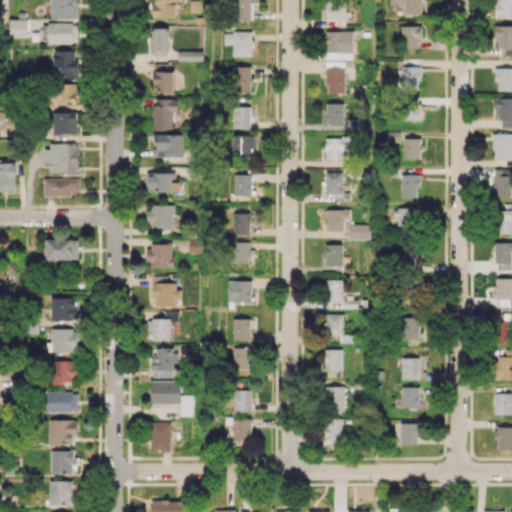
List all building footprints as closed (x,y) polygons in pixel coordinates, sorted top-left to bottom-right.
[(78,16),(77,0),(50,0),(51,17),(78,16)] [(152,0),(153,17),(176,17),(176,1),(183,1),(182,0),(152,0)] [(233,0),(234,19),(251,19),(250,0),(233,0)] [(345,18),(345,0),(326,0),(326,19),(345,18)] [(421,13),(421,0),(390,0),(390,4),(404,5),(403,13),(421,13)] [(511,0),(494,0),(495,17),(511,16),(511,0)] [(9,37),(27,37),(26,19),(9,19),(9,37)] [(44,22),(45,42),(78,42),(77,22),(44,22)] [(511,24),(495,25),(496,48),(503,48),(503,54),(511,53),(511,24)] [(420,47),(420,25),(401,25),(401,48),(420,47)] [(169,28),(152,27),(152,54),(164,55),(164,54),(169,54),(169,28)] [(232,55),(251,56),(251,32),(223,31),(223,44),(233,44),(232,55)] [(353,31),(326,31),(326,52),(352,52),(353,31)] [(53,74),(61,75),(61,78),(77,78),(77,49),(54,49),(53,74)] [(198,50),(178,50),(178,60),(198,60),(198,50)] [(154,90),(172,90),(172,63),(154,63),(154,90)] [(251,66),(232,65),(232,90),(250,91),(251,66)] [(401,66),(402,91),(419,91),(419,66),(401,66)] [(344,92),(345,67),(326,67),(326,92),(344,92)] [(511,90),(511,67),(494,67),(494,82),(498,82),(498,90),(511,90)] [(53,104),(77,105),(77,83),(53,83),(53,104)] [(511,126),(511,97),(495,97),(495,120),(502,120),(502,127),(511,126)] [(152,129),(172,129),(173,111),(178,111),(178,98),(153,98),(152,129)] [(343,124),(344,102),(326,102),(325,123),(343,124)] [(420,119),(421,102),(400,102),(400,119),(420,119)] [(251,106),(233,106),(232,127),(250,128),(251,106)] [(76,111),(52,111),(53,134),(77,133),(76,111)] [(347,130),(362,131),(362,119),(347,119),(347,130)] [(400,131),(385,131),(385,142),(400,142),(400,131)] [(511,133),(493,133),(493,159),(511,159),(511,133)] [(154,156),(183,156),(182,134),(153,134),(154,156)] [(254,135),(233,134),(232,156),(253,157),(254,135)] [(325,136),(325,159),(342,159),(343,151),(353,151),(353,137),(325,136)] [(420,137),(403,137),(403,159),(420,158),(420,137)] [(78,171),(78,144),(44,144),(44,171),(78,171)] [(0,190),(15,190),(14,162),(0,161),(0,190)] [(511,196),(511,182),(511,168),(494,168),(494,196),(511,196)] [(342,171),(324,172),(324,194),(333,194),(334,201),(350,200),(350,192),(343,192),(342,171)] [(146,191),(179,191),(179,181),(173,181),(173,172),(145,173),(146,191)] [(234,195),(252,195),(251,173),(233,174),(234,195)] [(401,197),(419,196),(418,173),(400,174),(401,197)] [(44,195),(80,194),(80,178),(44,178),(44,195)] [(511,203),(497,204),(497,233),(511,233),(511,203)] [(174,204),(148,204),(147,226),(173,226),(174,204)] [(397,229),(415,230),(416,207),(397,207),(397,229)] [(349,208),(325,209),(326,230),(344,229),(344,219),(349,219),(349,208)] [(233,234),(250,233),(249,212),(232,212),(233,234)] [(371,239),(371,223),(349,224),(349,239),(371,239)] [(46,259),(78,260),(79,239),(47,238),(46,259)] [(189,253),(204,253),(203,238),(189,238),(189,253)] [(232,241),(233,262),(251,262),(250,241),(232,241)] [(511,241),(495,242),(495,271),(511,270),(511,261),(511,262),(511,251),(511,250),(511,241)] [(173,243),(147,244),(148,266),(173,266),(173,243)] [(324,265),(342,265),(343,244),(324,244),(324,265)] [(417,249),(398,249),(398,268),(417,268),(417,249)] [(153,305),(178,305),(179,282),(166,282),(166,278),(161,278),(161,276),(153,276),(153,305)] [(495,304),(511,304),(511,277),(495,278),(495,304)] [(342,280),(324,279),(324,300),(342,301),(342,280)] [(251,280),(227,280),(228,308),(234,308),(234,302),(251,301),(251,280)] [(51,320),(76,319),(76,297),(51,297),(51,320)] [(148,318),(147,339),(170,340),(171,321),(178,321),(178,311),(165,311),(164,319),(148,318)] [(511,312),(494,313),(494,342),(511,341),(511,312)] [(343,313),(325,314),(326,335),(340,335),(340,342),(344,342),(343,313)] [(419,338),(420,317),(402,317),(401,338),(419,338)] [(249,340),(250,318),(232,318),(232,340),(249,340)] [(47,351),(77,350),(77,328),(51,328),(51,342),(47,342),(47,351)] [(152,377),(178,376),(177,347),(151,347),(152,377)] [(232,347),(232,369),(251,368),(251,347),(232,347)] [(342,370),(342,349),(324,348),(324,370),(342,370)] [(511,378),(511,355),(495,355),(494,379),(511,378)] [(401,378),(425,379),(425,359),(401,358),(401,378)] [(52,385),(75,384),(74,360),(51,360),(52,385)] [(181,380),(151,380),(150,403),(180,404),(179,415),(193,416),(193,395),(181,395),(181,380)] [(344,411),(345,386),(324,385),(324,410),(344,411)] [(418,407),(418,386),(401,386),(401,407),(418,407)] [(251,411),(251,389),(233,389),(233,410),(251,411)] [(47,412),(78,411),(78,391),(46,391),(47,412)] [(511,393),(493,393),(494,414),(511,413),(511,393)] [(233,444),(251,444),(251,418),(234,418),(233,444)] [(343,418),(324,418),(324,446),(342,446),(343,418)] [(49,444),(72,443),(72,435),(78,435),(77,419),(48,419),(49,444)] [(170,451),(170,421),(150,421),(150,451),(170,451)] [(399,443),(417,443),(418,422),(400,422),(399,443)] [(511,426),(495,426),(494,440),(497,440),(497,449),(511,449),(511,426)] [(75,480),(49,480),(49,504),(74,504),(75,480)] [(152,511),(187,511),(187,499),(151,500),(152,511)]
